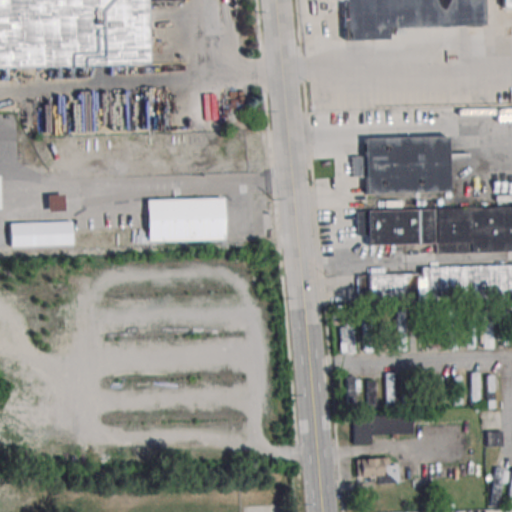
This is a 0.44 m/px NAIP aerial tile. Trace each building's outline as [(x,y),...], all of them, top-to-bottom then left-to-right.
[(0,0),(0,72),(148,69),(146,0),(0,0)] [(483,0),(484,25),(388,29),(388,39),(345,40),(343,0),(483,0)] [(447,134),(449,191),(366,194),(366,176),(351,176),(350,156),(364,155),(364,137),(447,134)] [(61,194),(44,194),(44,211),(61,211),(61,194)] [(144,200),(145,241),(223,239),(222,198),(144,200)] [(511,205),(511,252),(435,254),(435,243),(369,245),(368,237),(352,237),(352,210),(511,205)] [(8,223),(8,246),(71,244),(70,221),(8,223)] [(367,275),(368,302),(511,297),(511,265),(419,268),(419,273),(367,275)] [(405,312),(395,312),(395,350),(405,350),(405,312)] [(362,313),(362,335),(379,335),(379,313),(362,313)] [(481,348),(491,348),(491,319),(481,319),(481,348)] [(338,352),(352,352),(352,323),(338,323),(338,352)] [(465,324),(465,347),(473,347),(473,324),(465,324)] [(384,408),(393,408),(393,372),(384,372),(384,408)] [(478,372),(469,372),(469,405),(478,405),(478,372)] [(461,375),(452,375),(452,405),(461,405),(461,375)] [(486,408),(494,408),(494,375),(486,375),(486,408)] [(345,405),(357,405),(357,376),(345,376),(345,405)] [(441,377),(431,377),(431,406),(441,406),(441,377)] [(366,408),(374,408),(374,380),(366,380),(366,408)] [(411,433),(411,414),(352,415),(352,445),(370,445),(370,434),(411,433)] [(500,446),(500,431),(486,431),(486,446),(500,446)] [(388,464),(388,458),(355,459),(356,482),(397,481),(396,464),(388,464)] [(489,507),(500,508),(504,468),(493,467),(489,507)]
